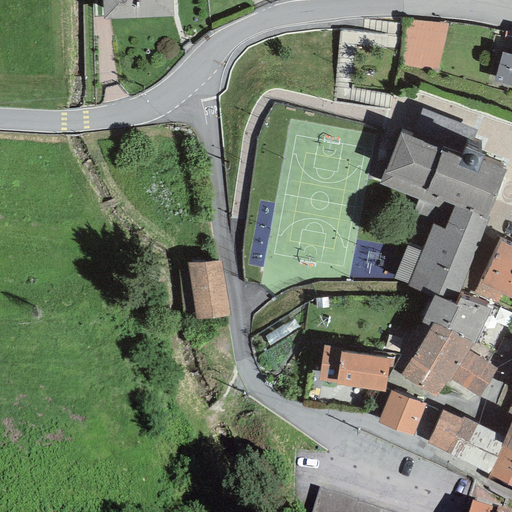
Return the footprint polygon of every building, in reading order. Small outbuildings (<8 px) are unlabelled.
[(175,0),(101,0),(102,20),(176,19),(175,0)] [(405,60),(446,62),(447,15),(407,14),(405,60)] [(511,55),(504,53),(496,83),(511,87),(511,55)] [(467,204),(498,218),(511,185),(511,172),(412,129),(393,172),(467,204)] [(467,294),(498,218),(467,204),(458,227),(440,224),(425,252),(411,250),(398,279),(439,298),(461,309),(467,294)] [(511,247),(503,243),(483,283),(495,289),(501,277),(511,282),(511,247)] [(220,264),(191,266),(196,324),(225,321),(220,264)] [(502,313),(467,294),(461,309),(439,298),(427,316),(439,322),(480,343),(502,313)] [(480,343),(439,322),(405,372),(439,393),(449,381),(486,401),(506,370),(474,352),(480,343)] [(329,349),(325,379),(392,388),(396,358),(329,349)] [(397,390),(384,421),(414,434),(428,404),(397,390)] [(447,411),(429,445),(484,474),(505,435),(468,416),(466,421),(447,411)] [(511,421),(505,435),(484,474),(511,488),(511,421)] [(387,511),(317,488),(308,511),(387,511)]
